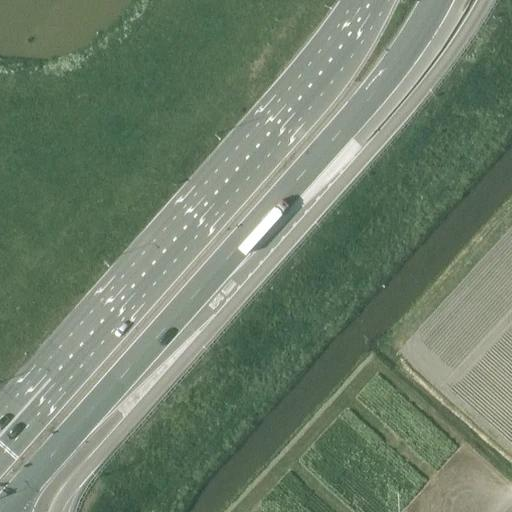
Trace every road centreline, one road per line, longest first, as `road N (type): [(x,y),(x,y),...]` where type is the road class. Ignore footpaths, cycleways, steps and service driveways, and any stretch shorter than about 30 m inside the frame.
road 1 (motorway): [(19,486),(360,107),(443,0)]
road 2 (motorway): [(369,0),(312,90),(0,443)]
